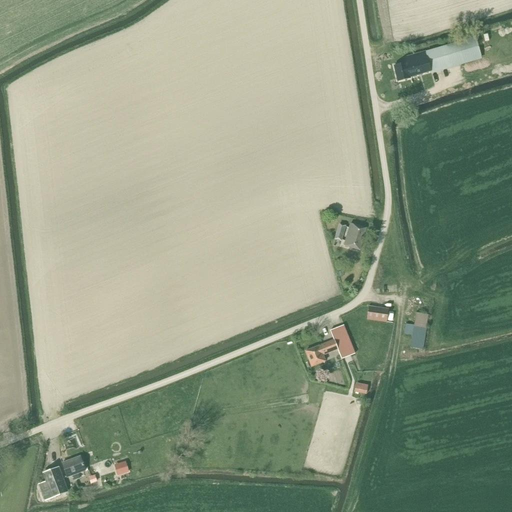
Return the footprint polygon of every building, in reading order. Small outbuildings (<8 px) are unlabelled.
[(481,56),(476,37),(426,52),(405,58),(406,63),(394,66),(398,82),(410,79),(410,78),(430,72),(430,71),(481,56)] [(423,99),(435,96),(434,91),(421,94),(423,99)] [(335,240),(341,242),(346,226),(340,224),(335,240)] [(350,224),(344,246),(360,251),(366,228),(350,224)] [(366,320),(387,323),(389,309),(368,306),(366,320)] [(416,313),(410,348),(422,350),(428,315),(416,313)] [(341,360),(355,354),(343,326),(330,331),(334,341),(305,352),(312,367),(325,362),(323,356),(338,350),(341,360)] [(354,392),(366,395),(368,386),(356,384),(354,392)] [(67,451),(82,446),(78,432),(62,437),(67,451)] [(73,476),(75,481),(80,479),(78,474),(85,471),(80,457),(62,464),(67,478),(73,476)] [(114,465),(118,476),(129,473),(126,462),(114,465)] [(69,493),(59,467),(42,473),(45,482),(38,484),(45,502),(69,493)]
